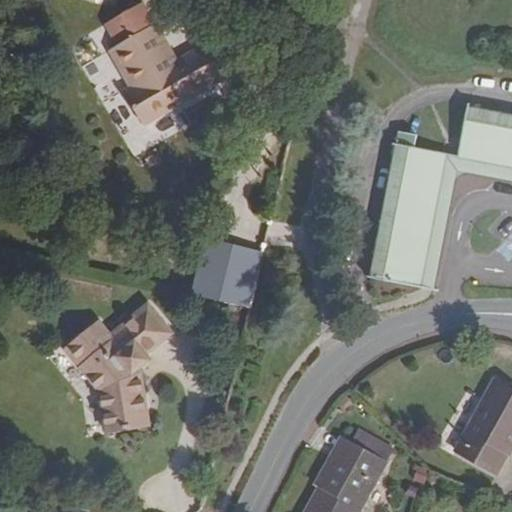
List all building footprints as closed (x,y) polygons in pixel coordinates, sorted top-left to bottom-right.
[(182,111),(220,86),(227,81),(207,48),(191,58),(191,65),(183,63),(176,67),(154,33),(154,34),(140,13),(111,31),(124,52),(108,63),(129,99),(126,100),(149,136),(184,113),(182,111)] [(111,31),(103,36),(116,57),(124,52),(111,31)] [(511,116),(467,108),(457,157),(511,168),(511,116)] [(419,287),(445,154),(413,149),(415,137),(397,134),(369,279),(419,287)] [(511,168),(457,157),(445,154),(419,287),(431,289),(455,170),(511,181),(511,168)] [(110,387),(118,430),(159,423),(150,369),(147,366),(159,355),(155,349),(179,327),(155,301),(119,333),(105,320),(74,347),(110,387)] [(511,447),(511,390),(494,381),(455,451),(497,474),(511,447)] [(361,450),(368,437),(357,432),(351,445),(361,450)] [(324,498),(315,494),(305,511),(362,511),(394,450),(368,437),(361,450),(351,445),(324,498)] [(324,498),(351,445),(344,442),(315,494),(324,498)]
